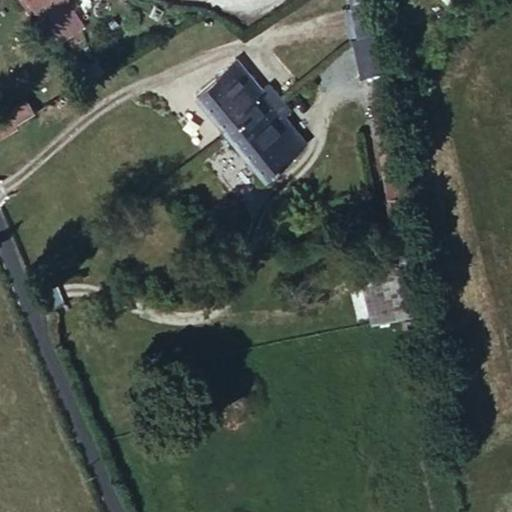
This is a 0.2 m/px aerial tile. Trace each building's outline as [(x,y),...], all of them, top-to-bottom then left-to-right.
[(14,0),(20,10),(28,5),(42,24),(64,11),(58,0),(14,0)] [(356,35),(374,31),(367,3),(350,7),(356,35)] [(73,26),(64,11),(42,24),(52,38),(73,26)] [(379,54),(374,31),(356,35),(361,58),(379,54)] [(196,92),(225,128),(248,111),(252,112),(259,106),(262,107),(270,100),(260,88),(235,58),(196,92)] [(270,100),(277,96),(266,83),(260,88),(270,100)] [(289,109),(277,96),(270,100),(282,114),(289,109)] [(0,134),(33,114),(24,98),(0,112),(0,134)] [(248,111),(225,128),(227,130),(236,141),(265,176),(306,143),(282,114),(270,100),(262,107),(259,106),(252,112),(248,111)] [(236,141),(227,130),(220,135),(229,146),(236,141)] [(383,178),(401,174),(398,155),(380,158),(383,178)] [(390,228),(409,224),(401,174),(383,178),(390,228)] [(424,315),(409,224),(390,228),(384,266),(365,293),(371,324),(424,315)] [(424,320),(406,323),(408,339),(427,335),(424,320)]
